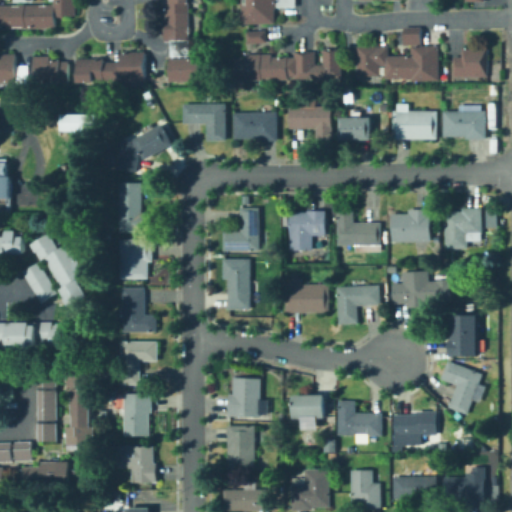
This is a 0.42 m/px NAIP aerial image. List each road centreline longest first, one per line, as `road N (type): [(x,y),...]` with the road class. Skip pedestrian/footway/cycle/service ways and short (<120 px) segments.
road 1 (residential): [(197,178),(191,511)]
road 2 (residential): [(511,172),(197,178)]
road 3 (residential): [(389,356),(325,357),(191,339)]
road 4 (residential): [(342,0),(354,22),(511,18)]
